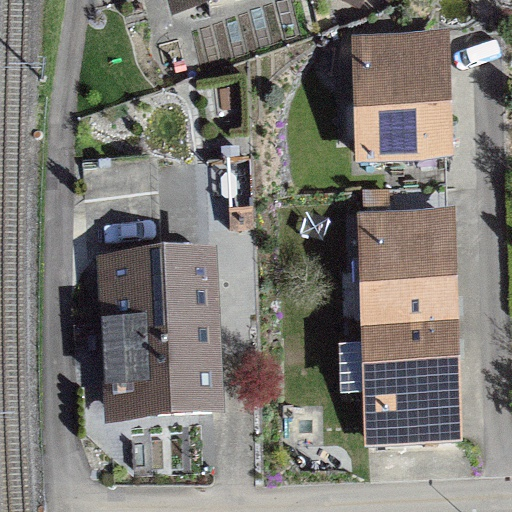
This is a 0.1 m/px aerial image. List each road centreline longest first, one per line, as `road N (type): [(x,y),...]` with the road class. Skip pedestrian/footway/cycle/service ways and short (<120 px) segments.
road 1 (residential): [(84,0),(65,170),(70,482),(88,504),(116,511),(283,511)]
road 2 (residential): [(492,50),(511,459)]
road 3 (residential): [(283,511),(511,502)]
